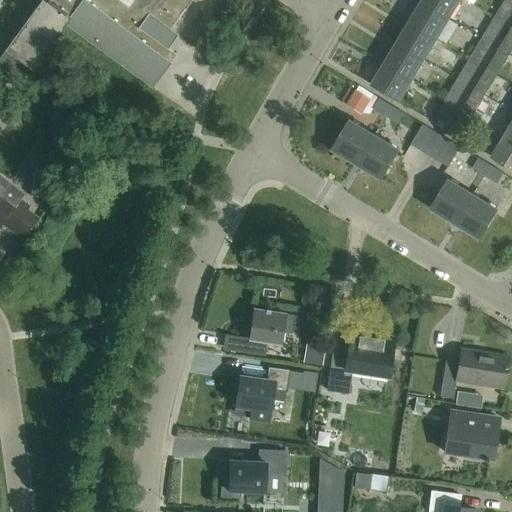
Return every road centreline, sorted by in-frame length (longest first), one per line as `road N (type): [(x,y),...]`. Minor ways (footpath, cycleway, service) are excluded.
road 1 (residential): [(148,511),(159,402),(207,245),(251,155)]
road 2 (residential): [(505,307),(251,155)]
road 3 (residential): [(15,511),(0,352)]
road 4 (residential): [(251,155),(326,17)]
